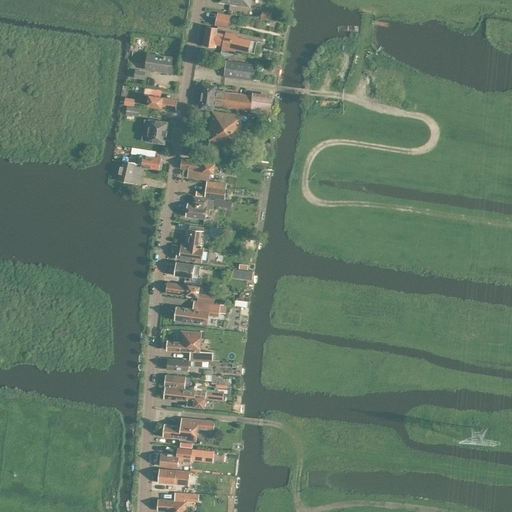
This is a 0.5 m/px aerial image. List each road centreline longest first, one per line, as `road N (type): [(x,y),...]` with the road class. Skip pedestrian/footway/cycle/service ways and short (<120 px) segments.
road 1 (track): [(511,225),(312,200),(303,180),(313,149),(345,140),(415,150),(431,141),(433,125),(413,112),(342,95),(273,87)]
road 2 (tertiary): [(143,511),(152,358),(199,0)]
road 3 (track): [(445,511),(354,502),(304,510),(295,491),(297,445),(281,425),(149,410)]
